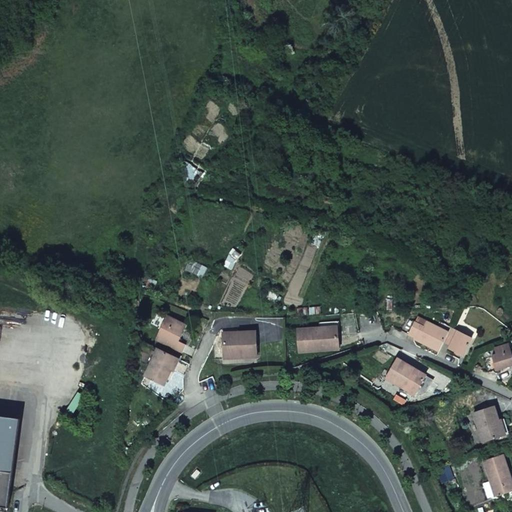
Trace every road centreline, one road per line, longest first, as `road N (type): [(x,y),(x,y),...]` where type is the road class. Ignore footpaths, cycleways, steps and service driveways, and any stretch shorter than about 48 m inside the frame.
road 1 (tertiary): [(403,511),(379,460),(306,412),(233,418),(166,472)]
road 2 (residential): [(375,337),(511,394)]
